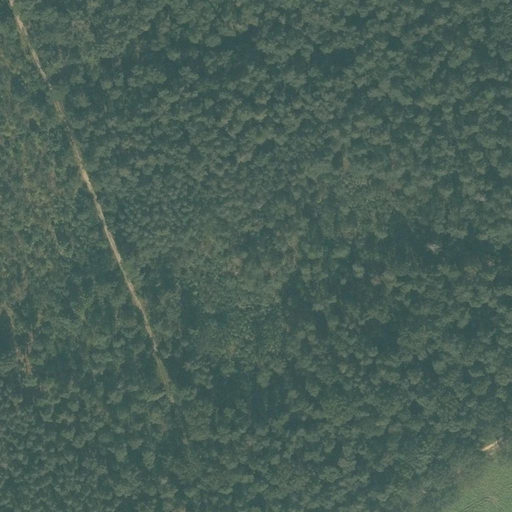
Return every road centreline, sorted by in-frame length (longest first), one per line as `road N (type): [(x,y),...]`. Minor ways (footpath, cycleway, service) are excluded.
road 1 (track): [(206,511),(95,198),(8,0)]
road 2 (track): [(454,0),(378,44),(373,81),(331,111),(337,134),(511,344)]
road 3 (track): [(511,440),(387,511)]
